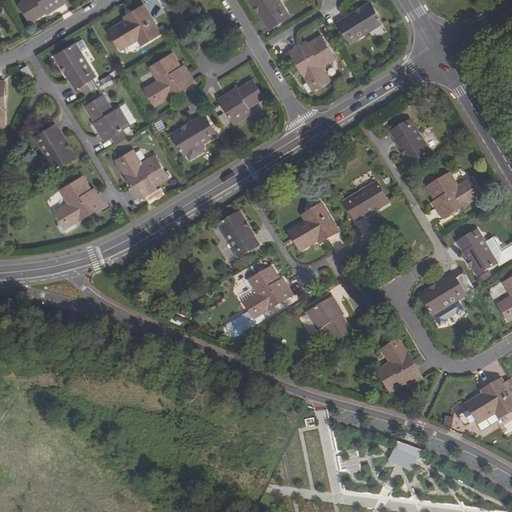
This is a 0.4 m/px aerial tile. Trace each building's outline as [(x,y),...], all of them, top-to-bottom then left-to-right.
[(61,0),(27,0),(19,5),(30,22),(45,13),(49,11),(50,13),(64,4),(61,0)] [(250,0),(268,29),(289,17),(278,0),(250,0)] [(350,42),(383,23),(370,3),(338,23),(350,42)] [(133,17),(126,21),(109,31),(121,50),(138,40),(141,45),(161,34),(143,6),(131,13),(133,17)] [(133,17),(131,13),(124,18),(126,21),(133,17)] [(306,74),(303,75),(307,84),(312,81),(317,89),(329,81),(321,68),(334,60),(320,37),(308,45),(304,48),(302,45),(289,52),(297,65),(300,63),(306,74)] [(55,56),(76,89),(96,77),(76,44),(55,56)] [(163,102),(170,97),(169,94),(179,87),(181,90),(194,82),(186,70),(183,71),(180,66),(172,54),(150,68),(158,81),(144,89),(152,101),(160,97),(163,102)] [(297,65),(303,75),(306,74),(300,63),(297,65)] [(26,79),(33,76),(27,66),(21,70),(26,79)] [(245,110),(249,108),(263,99),(253,81),(239,90),(233,93),(232,91),(219,99),(234,125),(249,116),(245,110)] [(312,81),(307,84),(312,91),(317,89),(312,81)] [(170,97),(181,90),(179,87),(169,94),(170,97)] [(97,126),(95,126),(104,140),(129,125),(121,110),(114,114),(112,111),(103,96),(86,107),(95,121),(97,126)] [(160,97),(152,101),(155,106),(163,102),(160,97)] [(223,113),(219,115),(224,123),(228,121),(223,113)] [(217,135),(204,115),(172,135),(184,155),(217,135)] [(390,132),(410,165),(430,153),(410,120),(390,132)] [(55,169),(75,157),(56,124),(35,137),(55,169)] [(225,144),(230,141),(226,134),(221,137),(225,144)] [(121,168),(125,176),(128,174),(134,185),(132,186),(140,199),(152,192),(151,189),(155,186),(168,178),(154,156),(141,164),(133,150),(121,158),(125,165),(121,168)] [(125,165),(121,158),(116,161),(121,168),(125,165)] [(125,176),(132,186),(134,185),(128,174),(125,176)] [(427,187),(436,201),(438,205),(436,207),(443,219),(455,212),(454,210),(463,204),(465,206),(473,201),(471,196),(479,192),(471,179),(457,187),(450,174),(427,187)] [(90,210),(92,213),(104,205),(96,192),(93,194),(91,189),(83,177),(61,190),(69,203),(55,212),(63,224),(70,219),(73,224),(81,219),(79,217),(90,210)] [(388,202),(376,182),(343,202),(355,222),(388,202)] [(471,196),(473,201),(481,196),(479,192),(471,196)] [(454,210),(455,212),(465,206),(463,204),(454,210)] [(299,251),(317,240),(324,237),(326,240),(338,233),(321,205),(302,216),(306,222),(288,233),(299,251)] [(81,219),(92,213),(90,210),(79,217),(81,219)] [(239,213),(219,225),(238,257),(258,246),(239,213)] [(66,229),(73,224),(70,219),(63,224),(66,229)] [(359,223),(361,234),(372,232),(370,221),(359,223)] [(457,242),(477,275),(497,263),(499,266),(511,258),(511,243),(501,250),(494,237),(485,242),(477,230),(457,242)] [(262,314),(270,309),(269,307),(279,300),(281,302),(293,295),(285,283),(282,285),(280,281),(272,267),(249,281),(258,294),(244,302),(252,315),(260,310),(262,314)] [(465,275),(462,271),(454,276),(456,280),(465,275)] [(456,280),(454,275),(421,295),(433,315),(458,300),(466,295),(468,300),(476,295),(473,290),(465,275),(456,280)] [(511,278),(504,284),(511,296),(498,305),(506,317),(511,313),(511,278)] [(307,313),(316,328),(322,324),(323,327),(333,343),(350,332),(341,317),(339,314),(341,313),(332,298),(307,313)] [(269,307),(270,309),(281,302),(279,300),(269,307)] [(458,300),(433,315),(440,326),(446,322),(445,320),(456,313),(458,315),(464,311),(458,300)] [(266,319),(263,314),(262,314),(260,310),(252,315),(249,311),(227,325),(226,328),(231,337),(235,338),(266,319)] [(400,349),(404,347),(399,339),(395,341),(400,349)] [(407,357),(409,355),(404,347),(400,349),(395,341),(382,349),(390,363),(377,371),(390,393),(403,385),(408,382),(409,385),(422,377),(415,365),(412,367),(407,357)] [(412,367),(415,365),(409,355),(407,357),(412,367)] [(491,390),(483,394),(466,405),(477,423),(495,413),(499,419),(511,410),(511,397),(501,379),(488,386),(491,390)] [(491,390),(488,386),(481,391),(483,394),(491,390)] [(416,472),(424,451),(401,441),(392,462),(416,472)]
